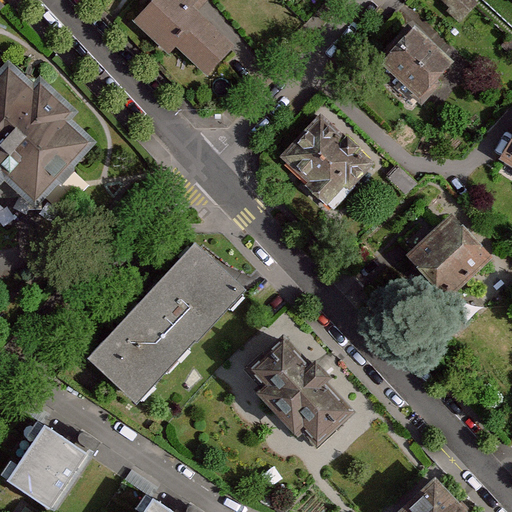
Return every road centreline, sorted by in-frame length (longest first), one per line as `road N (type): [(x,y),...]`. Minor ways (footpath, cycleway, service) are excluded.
road 1 (residential): [(203,172),(511,500)]
road 2 (residential): [(0,385),(203,172)]
road 3 (residential): [(203,172),(365,0)]
road 4 (residential): [(48,0),(203,172)]
